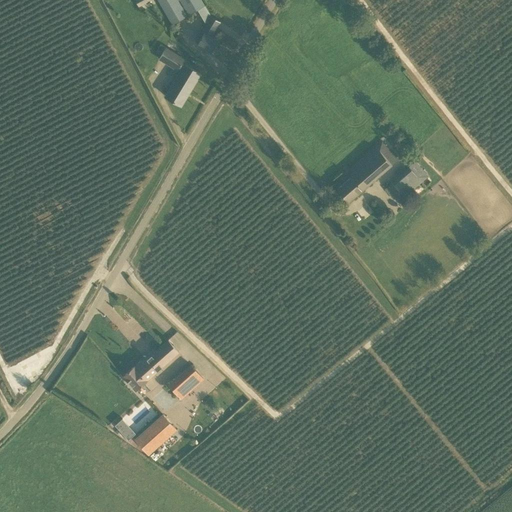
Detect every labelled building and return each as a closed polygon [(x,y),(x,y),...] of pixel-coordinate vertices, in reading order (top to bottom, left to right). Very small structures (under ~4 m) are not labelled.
[(210,16),(201,0),(157,0),(172,25),(197,10),(205,23),(201,31),(206,35),(200,46),(211,53),(218,40),(212,36),(220,21),(210,16)] [(177,71),(185,59),(160,44),(155,51),(161,55),(158,59),(177,71)] [(181,105),(200,73),(184,64),(165,96),(181,105)] [(349,203),(398,161),(382,141),(348,171),(352,176),(337,189),(349,203)] [(404,197),(428,176),(415,161),(391,181),(392,182),(384,189),(393,199),(401,193),(404,197)] [(136,390),(179,352),(168,339),(156,350),(154,348),(123,376),(136,390)] [(181,398),(203,379),(191,364),(168,384),(181,398)] [(142,436),(137,440),(148,452),(176,428),(165,417),(164,417),(150,429),(142,436)] [(122,418),(115,425),(127,439),(135,433),(122,418)]
